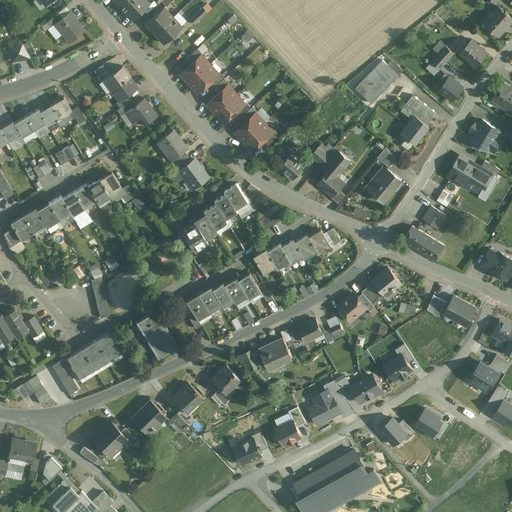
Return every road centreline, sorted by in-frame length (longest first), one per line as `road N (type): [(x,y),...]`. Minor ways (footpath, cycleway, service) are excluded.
road 1 (residential): [(511,48),(380,239)]
road 2 (residential): [(380,239),(338,287),(209,349)]
road 3 (residential): [(423,386),(248,480)]
road 4 (residential): [(117,40),(247,167)]
road 5 (residential): [(209,349),(44,418)]
road 6 (residential): [(171,290),(321,207)]
road 7 (residential): [(0,216),(113,145)]
road 8 (residential): [(44,418),(59,443),(134,511)]
road 9 (residential): [(117,40),(0,90)]
road 10 (residential): [(380,239),(495,292)]
road 11 (residential): [(495,292),(457,360),(423,386)]
